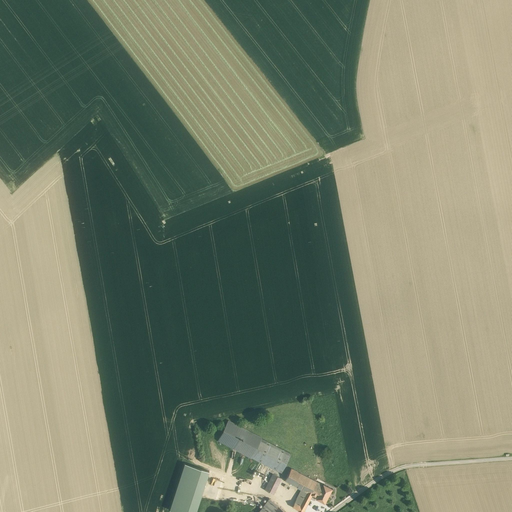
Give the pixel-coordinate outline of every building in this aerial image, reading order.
[(252,457),(262,439),(228,421),(218,440),(252,457)] [(291,454),(262,439),(252,457),(281,472),(291,454)] [(176,511),(195,511),(209,471),(185,463),(169,510),(176,511)] [(323,485),(291,468),(285,480),(301,489),(307,492),(301,505),(294,502),(292,507),(302,511),(303,511),(313,495),(317,497),(323,485)] [(282,478),(273,474),(264,489),(273,494),(282,478)] [(317,497),(317,498),(316,498),(317,498),(325,503),(326,503),(326,502),(333,489),(333,488),(324,484),(317,497)] [(301,489),(294,502),(301,505),(307,492),(301,489)] [(269,498),(258,511),(271,511),(277,505),(269,498)]
